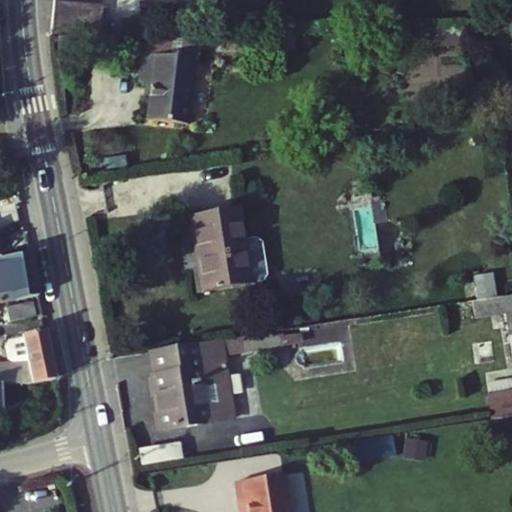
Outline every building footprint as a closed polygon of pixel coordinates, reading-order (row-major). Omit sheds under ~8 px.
[(178,128),(195,64),(143,51),(136,79),(149,82),(140,118),(178,128)] [(194,215),(201,263),(208,262),(211,289),(254,283),(248,239),(243,208),(194,215)] [(254,283),(269,281),(262,238),(248,239),(254,283)] [(0,312),(36,306),(27,262),(0,267),(0,312)] [(505,316),(511,370),(511,377),(485,380),(489,410),(511,407),(511,295),(496,297),(493,272),(472,275),(475,301),(451,304),(453,322),(505,316)] [(32,326),(30,313),(5,317),(7,330),(32,326)] [(290,327),(158,347),(161,372),(160,373),(169,429),(241,418),(230,346),(292,336),(290,327)] [(0,395),(24,396),(53,389),(43,341),(21,345),(28,378),(0,377),(0,395)] [(395,455),(393,436),(353,441),(355,461),(395,455)] [(250,504),(255,503),(256,511),(302,511),(296,474),(247,482),(250,504)]
